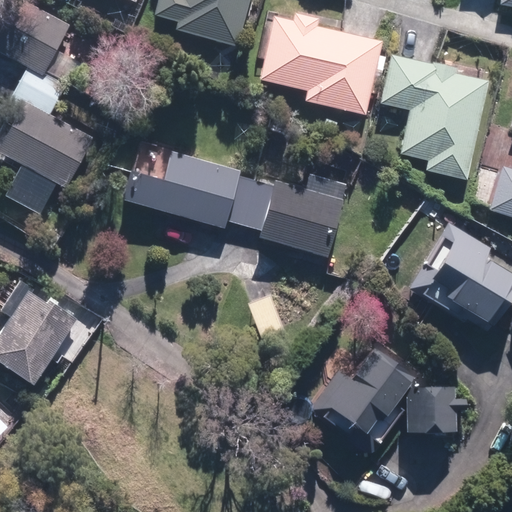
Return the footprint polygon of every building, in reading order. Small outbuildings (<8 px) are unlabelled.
[(22,0),(0,0),(0,55),(42,78),(71,26),(22,0)] [(156,0),(152,17),(175,23),(173,32),(235,48),(247,0),(156,0)] [(511,0),(498,0),(498,6),(511,8),(511,0)] [(256,81),(305,92),(302,101),(362,115),(379,43),(358,38),(271,17),(256,81)] [(379,105),(407,112),(398,156),(425,162),(423,171),(464,180),(486,80),(453,73),(454,70),(413,61),(389,56),(379,105)] [(90,138),(24,102),(0,144),(0,153),(63,188),(90,138)] [(499,167),(486,211),(511,219),(511,129),(511,133),(511,165),(511,170),(499,167)] [(224,229),(225,222),(258,231),(256,240),(326,259),(342,200),(271,180),(270,184),(237,175),(238,172),(168,153),(160,181),(127,172),(119,201),(224,229)] [(511,277),(451,237),(420,282),(487,327),(511,290),(511,277)] [(72,325),(25,293),(0,329),(0,366),(30,387),(72,325)] [(270,294),(245,302),(259,345),(283,338),(270,294)] [(362,435),(362,434),(376,444),(402,408),(402,434),(452,434),(452,386),(414,386),(404,378),(407,374),(372,348),(349,379),(335,370),(309,409),(322,418),(327,410),(362,435)]
